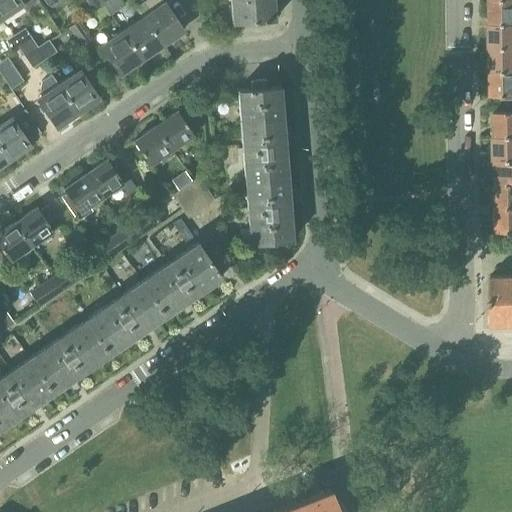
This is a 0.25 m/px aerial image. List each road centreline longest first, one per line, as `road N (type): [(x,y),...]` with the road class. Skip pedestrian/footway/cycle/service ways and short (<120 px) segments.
road 1 (residential): [(460,0),(467,290),(437,349)]
road 2 (residential): [(0,197),(209,57),(304,49)]
road 3 (residential): [(267,294),(0,478)]
road 4 (residential): [(183,511),(254,479),(267,294)]
road 5 (residential): [(318,267),(304,49)]
road 6 (residential): [(437,349),(318,267)]
